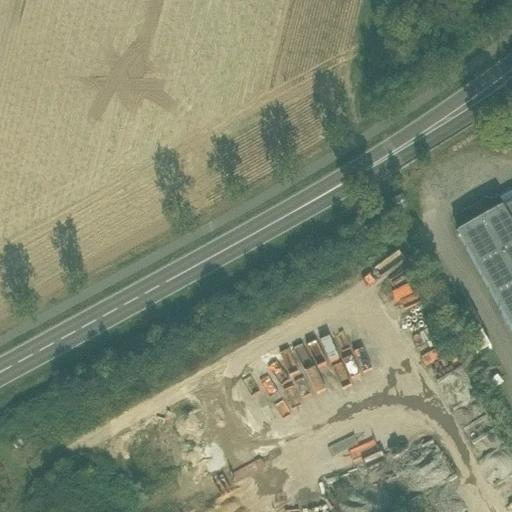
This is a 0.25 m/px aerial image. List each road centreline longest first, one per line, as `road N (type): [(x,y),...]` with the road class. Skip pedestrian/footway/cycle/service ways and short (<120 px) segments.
road 1 (secondary): [(0,372),(323,196),(511,74)]
road 2 (track): [(429,227),(401,256),(32,475),(11,511)]
